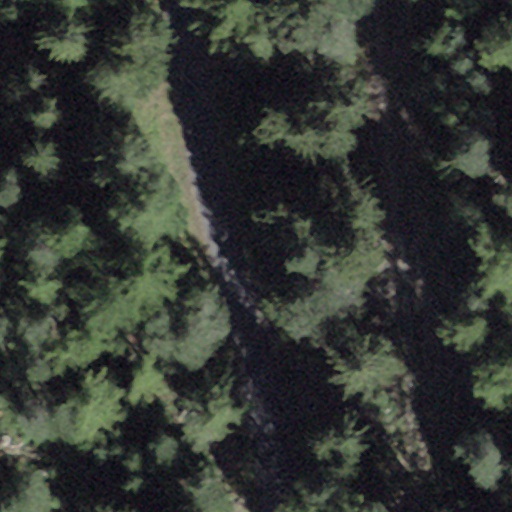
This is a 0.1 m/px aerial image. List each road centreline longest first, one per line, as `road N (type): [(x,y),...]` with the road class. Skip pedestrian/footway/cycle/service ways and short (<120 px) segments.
road 1 (track): [(188,0),(210,71),(268,511)]
road 2 (track): [(370,511),(400,382),(370,0)]
